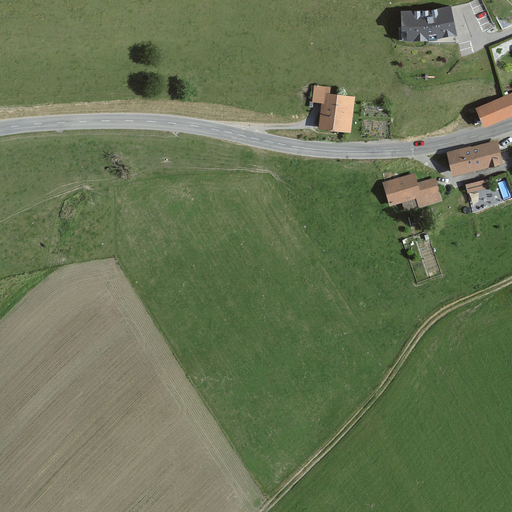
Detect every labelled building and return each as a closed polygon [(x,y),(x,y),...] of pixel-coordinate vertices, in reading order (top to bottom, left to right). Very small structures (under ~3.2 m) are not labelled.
[(446,7),(424,11),(396,11),(397,41),(425,41),(451,36),(446,7)] [(320,105),(316,129),(348,134),(353,99),(328,95),(329,89),(314,86),(311,104),(320,105)] [(511,93),(473,109),(481,128),(511,115),(511,93)] [(445,153),(451,177),(501,166),(495,142),(445,153)] [(415,184),(413,175),(381,184),(388,206),(416,198),(419,210),(442,203),(435,178),(415,184)] [(490,179),(465,186),(467,194),(492,187),(490,179)]
